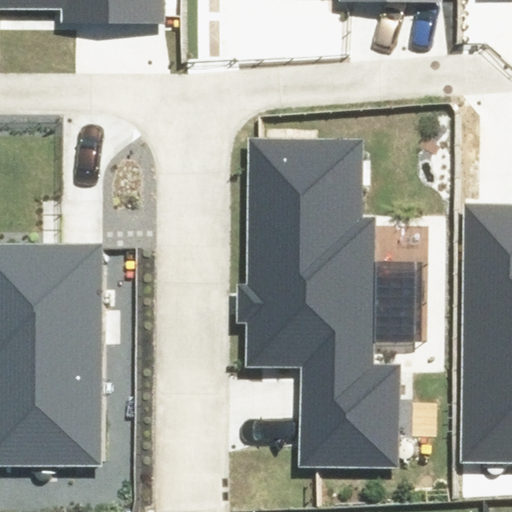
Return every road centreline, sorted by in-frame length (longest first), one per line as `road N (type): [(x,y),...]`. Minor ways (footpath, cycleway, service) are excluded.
road 1 (residential): [(199,511),(191,98)]
road 2 (residential): [(191,98),(486,76)]
road 3 (residential): [(0,94),(191,98)]
